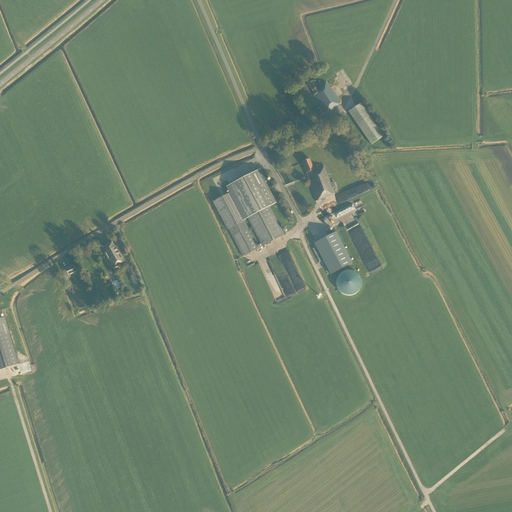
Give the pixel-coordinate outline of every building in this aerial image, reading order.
[(340,104),(327,83),(323,86),(320,82),(317,83),(316,81),(314,82),(313,81),(308,84),(315,95),(314,96),(326,113),(340,104)] [(361,105),(348,113),(370,146),(383,138),(361,105)] [(316,111),(319,116),(324,113),(320,107),(316,111)] [(308,181),(315,201),(335,194),(324,166),(314,170),(309,159),(302,162),(309,181),(308,181)] [(264,183),(266,182),(260,170),(227,187),(230,193),(213,202),(227,230),(228,230),(243,257),(259,249),(249,231),(253,229),(262,247),(284,235),(270,207),(275,204),(264,183)] [(314,244),(331,275),(353,263),(336,232),(314,244)] [(116,246),(115,246),(112,241),(102,247),(105,252),(104,253),(113,269),(125,262),(116,246)] [(66,269),(68,275),(73,273),(74,275),(77,273),(74,265),(66,269)] [(127,268),(130,276),(135,274),(132,266),(127,268)] [(289,279),(285,268),(277,272),(282,284),(288,282),(287,280),(289,279)] [(78,282),(76,283),(77,286),(84,284),(79,274),(75,276),(78,282)] [(268,280),(276,301),(288,297),(286,290),(282,291),(276,277),(268,280)] [(0,318),(0,370),(19,364),(4,318),(0,318)]
